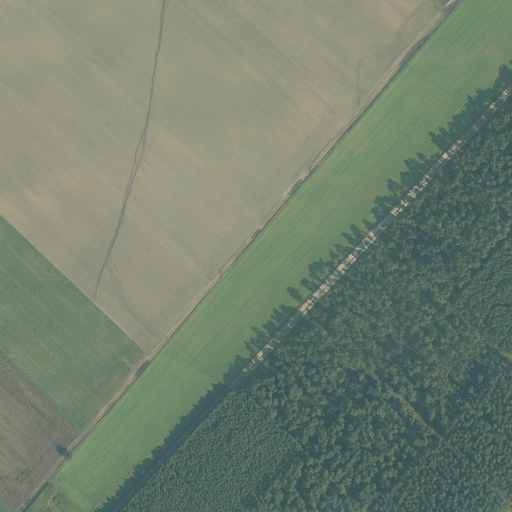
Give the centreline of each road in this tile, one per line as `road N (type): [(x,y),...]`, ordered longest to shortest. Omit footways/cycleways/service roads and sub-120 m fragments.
road 1 (track): [(455,0),(16,511)]
road 2 (track): [(511,86),(114,511)]
